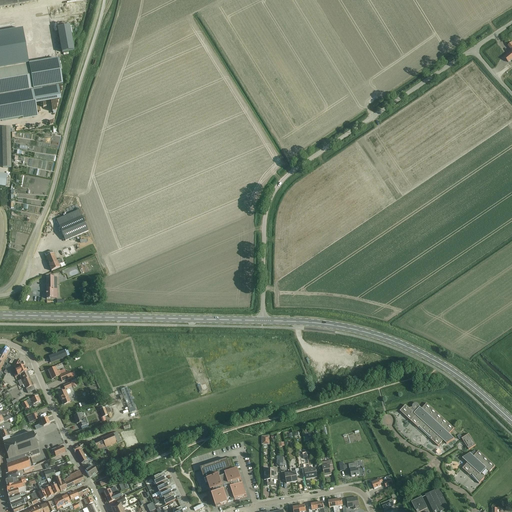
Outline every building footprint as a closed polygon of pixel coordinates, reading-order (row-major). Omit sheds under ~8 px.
[(58,11),(77,9),(76,0),(58,2),(58,11)] [(62,53),(74,51),(70,26),(58,28),(62,53)] [(0,60),(36,54),(32,34),(0,39),(0,60)] [(29,65),(0,69),(0,121),(22,118),(23,118),(18,92),(33,90),(41,88),(41,84),(52,82),(53,86),(58,85),(63,85),(58,60),(29,65)] [(10,127),(2,128),(3,168),(11,168),(10,127)] [(65,241),(88,231),(79,210),(56,220),(59,226),(65,241)] [(68,247),(70,253),(81,249),(79,243),(68,247)] [(44,254),(46,257),(49,265),(52,271),(59,268),(58,265),(63,263),(61,260),(57,261),(53,251),(44,254)] [(46,299),(53,299),(57,299),(57,290),(54,290),(54,277),(46,277),(46,299)] [(7,358),(11,360),(13,361),(15,359),(10,356),(9,357),(8,356),(10,353),(3,349),(0,354),(7,358)] [(65,350),(48,357),(51,363),(67,356),(65,350)] [(0,360),(5,363),(7,364),(8,362),(6,361),(7,358),(0,354),(0,360)] [(16,369),(17,370),(22,367),(20,363),(20,362),(17,360),(13,367),(16,369)] [(261,376),(266,393),(298,383),(291,360),(264,368),(266,374),(261,376)] [(17,370),(15,370),(18,376),(19,375),(20,375),(23,374),(27,372),(24,366),(22,367),(17,370)] [(55,367),(48,370),(52,380),(59,376),(62,382),(72,378),(69,371),(61,375),(60,371),(57,372),(55,367)] [(24,384),(31,381),(27,372),(23,374),(20,375),(22,380),(18,382),(20,387),(24,385),(24,384)] [(35,390),(31,381),(24,384),(24,385),(28,394),(35,390)] [(127,388),(121,390),(128,410),(135,407),(127,388)] [(66,391),(58,394),(63,405),(71,402),(67,395),(70,393),(71,392),(70,390),(69,390),(66,391)] [(29,407),(27,404),(31,402),(32,405),(40,402),(38,396),(31,399),(26,402),(22,404),(24,410),(29,407)] [(449,435),(454,429),(427,404),(421,409),(420,408),(420,406),(419,404),(418,404),(417,403),(416,403),(415,403),(414,403),(414,404),(413,404),(413,405),(412,406),(412,407),(412,408),(409,409),(405,405),(400,411),(418,428),(419,427),(421,428),(420,428),(430,437),(432,438),(431,439),(430,439),(438,446),(443,441),(447,444),(446,444),(454,439),(449,435)] [(13,421),(19,419),(16,413),(10,416),(13,421)] [(82,413),(74,416),(77,424),(79,423),(81,427),(82,427),(82,429),(88,427),(87,425),(88,425),(86,418),(84,418),(82,413)] [(29,423),(39,419),(36,414),(27,417),(29,423)] [(35,427),(36,430),(43,427),(49,424),(47,418),(41,421),(42,424),(35,427)] [(0,427),(0,432),(0,433),(10,429),(6,422),(4,423),(3,423),(4,425),(0,427)] [(41,431),(44,429),(46,433),(52,431),(49,424),(43,427),(36,430),(37,433),(41,431)] [(11,432),(10,429),(0,433),(2,438),(10,436),(9,433),(11,432)] [(117,432),(94,443),(98,451),(102,449),(102,450),(121,441),(117,432)] [(3,442),(3,443),(8,459),(6,460),(9,460),(10,464),(7,465),(8,474),(6,475),(6,476),(14,473),(21,471),(23,470),(33,467),(34,467),(31,458),(40,455),(39,452),(38,453),(37,451),(39,450),(37,445),(38,445),(36,437),(35,438),(33,433),(10,440),(9,437),(3,439),(3,440),(4,440),(5,441),(3,442)] [(469,450),(474,447),(476,445),(469,434),(462,439),(463,441),(464,440),(468,447),(468,448),(467,448),(469,450)] [(82,443),(80,444),(80,445),(79,446),(73,449),(75,453),(81,450),(85,448),(82,443)] [(65,453),(62,446),(56,449),(56,448),(51,450),(53,453),(54,453),(56,457),(65,453)] [(81,464),(87,461),(81,451),(75,454),(81,464)] [(485,469),(489,472),(495,466),(478,451),(477,453),(474,451),(470,454),(470,453),(462,458),(462,459),(463,458),(468,463),(462,469),(470,476),(470,475),(471,474),(473,475),(472,476),(479,483),(479,484),(484,478),(480,474),(485,469)] [(232,458),(201,469),(206,485),(208,484),(216,507),(228,503),(235,501),(247,497),(238,469),(235,470),(232,458)] [(323,467),(324,477),(331,476),(331,471),(333,471),(332,463),(332,462),(329,463),(328,460),(325,461),(323,461),(322,463),(323,467)] [(88,461),(85,463),(88,469),(85,471),(90,478),(97,473),(94,468),(93,466),(92,466),(88,461)] [(358,469),(358,467),(357,463),(348,464),(350,471),(350,470),(351,477),(356,476),(356,477),(357,477),(357,476),(359,476),(358,469)] [(320,472),(318,465),(315,466),(315,469),(310,470),(312,479),(317,478),(316,473),(320,472)] [(306,480),(312,479),(310,470),(307,471),(306,468),(301,469),(302,477),(305,476),(306,480)] [(300,476),(299,469),(295,470),(296,473),(290,474),(292,483),(298,482),(297,477),(300,476)] [(50,479),(55,477),(53,470),(44,473),(46,480),(47,480),(50,479)] [(14,473),(6,476),(6,481),(19,478),(18,474),(23,473),(23,471),(22,472),(21,471),(14,473)] [(79,484),(84,482),(81,475),(80,471),(75,473),(79,484)] [(287,474),(287,471),(281,472),(283,481),(286,480),(287,484),(292,483),(290,474),(287,474)] [(79,484),(75,473),(70,475),(71,478),(68,479),(68,480),(64,482),(67,489),(74,486),(79,484)] [(166,477),(164,473),(154,478),(155,481),(154,482),(156,485),(157,485),(165,481),(165,480),(164,478),(166,477)] [(6,481),(7,486),(22,483),(21,480),(24,479),(23,477),(19,478),(6,481)] [(58,485),(61,492),(67,489),(64,482),(61,483),(59,477),(56,479),(58,485)] [(7,492),(21,488),(26,487),(25,483),(26,483),(25,479),(24,479),(21,480),(22,483),(7,486),(7,492)] [(165,481),(157,485),(159,488),(157,489),(159,492),(160,491),(168,487),(167,484),(169,483),(167,479),(165,480),(165,481)] [(379,480),(372,483),(374,489),(381,487),(380,483),(383,482),(382,479),(379,481),(379,480)] [(44,499),(45,499),(46,499),(46,498),(47,498),(44,491),(41,485),(40,482),(37,483),(39,488),(41,492),(38,493),(41,500),(44,499)] [(54,495),(60,493),(55,482),(53,483),(54,486),(50,488),(54,495)] [(54,495),(50,488),(49,486),(48,486),(49,489),(45,491),(48,498),(54,495)] [(160,495),(162,498),(162,499),(171,494),(170,491),(172,490),(170,486),(168,487),(160,491),(162,494),(160,495)] [(106,498),(112,495),(119,492),(118,490),(116,491),(115,487),(104,493),(106,498)] [(8,497),(8,498),(25,493),(31,491),(30,489),(27,489),(27,490),(25,490),(22,490),(21,488),(7,492),(8,497)] [(439,489),(425,495),(433,511),(439,511),(448,508),(439,489)] [(83,490),(77,492),(79,496),(80,498),(82,497),(83,498),(84,497),(85,499),(86,498),(83,490)] [(197,492),(199,502),(205,501),(203,491),(197,492)] [(69,495),(67,496),(70,502),(71,501),(75,500),(74,499),(78,497),(79,496),(77,492),(76,492),(69,495)] [(120,494),(119,492),(112,495),(106,498),(109,503),(115,500),(119,498),(118,495),(120,494)] [(25,493),(8,498),(10,503),(21,499),(20,496),(25,495),(25,493)] [(164,502),(165,505),(175,501),(173,498),(176,497),(174,493),(171,494),(162,499),(162,498),(161,499),(162,501),(164,500),(165,501),(164,502)] [(59,499),(54,501),(56,506),(57,509),(58,511),(60,511),(60,510),(59,509),(62,507),(63,509),(71,506),(71,505),(72,505),(70,502),(67,496),(62,498),(59,499)] [(21,500),(10,504),(12,509),(22,505),(27,503),(28,503),(29,502),(27,497),(23,499),(21,500)] [(422,497),(411,502),(416,511),(419,511),(427,508),(422,497)] [(357,498),(347,499),(348,508),(353,507),(354,510),(358,509),(357,507),(358,506),(357,498)] [(111,508),(112,511),(118,511),(123,510),(122,507),(124,505),(123,503),(126,502),(124,499),(115,503),(117,506),(111,508)] [(337,511),(335,500),(328,501),(329,508),(333,508),(334,511),(337,511)] [(394,507),(393,504),(394,504),(393,502),(392,502),(391,500),(381,504),(381,505),(383,509),(384,508),(385,511),(394,507)] [(49,511),(54,511),(53,508),(56,506),(54,501),(51,503),(51,502),(46,504),(49,511)] [(207,501),(200,503),(202,510),(209,508),(207,501)] [(323,502),(317,503),(318,511),(327,511),(327,509),(326,504),(323,505),(323,502)] [(149,511),(150,511),(156,509),(153,503),(147,506),(149,511)] [(318,511),(317,503),(311,505),(311,507),(308,508),(309,511),(312,511),(317,510),(317,511),(315,511),(318,511)]
